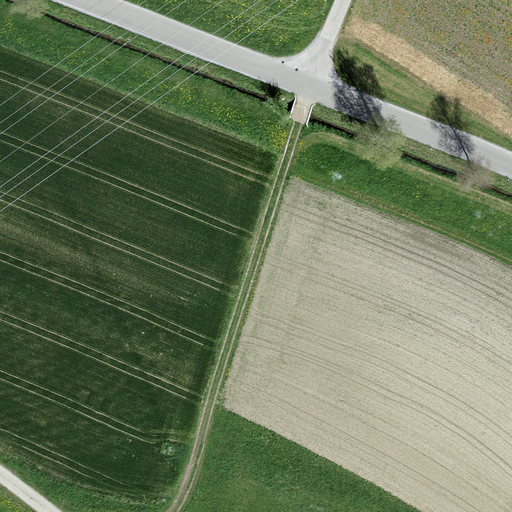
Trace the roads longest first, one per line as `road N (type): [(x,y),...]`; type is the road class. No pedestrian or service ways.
road 1 (track): [(307,92),(173,511)]
road 2 (unclassified): [(77,0),(307,92)]
road 3 (unclassified): [(307,92),(511,169)]
